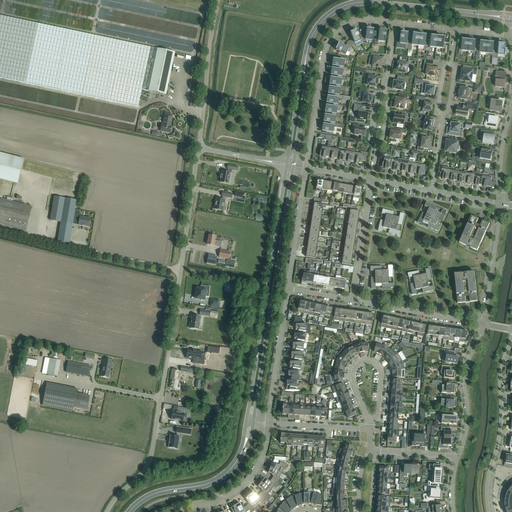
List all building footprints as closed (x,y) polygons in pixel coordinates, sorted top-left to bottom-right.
[(157,49),(94,36),(0,15),(0,77),(138,107),(142,90),(148,91),(157,49)] [(362,36),(359,37),(360,41),(361,42),(363,41),(365,42),(365,40),(372,41),(373,30),(366,29),(366,36),(362,36)] [(385,31),(379,30),(378,37),(375,37),(374,45),(378,45),(378,41),(384,42),(385,31)] [(353,39),(347,42),(351,46),(355,44),(356,46),(361,44),(361,42),(360,41),(359,37),(356,31),(350,33),(353,39)] [(405,49),(408,49),(409,41),(406,40),(407,34),(401,33),(399,44),(405,45),(405,49)] [(418,46),(419,35),(413,34),(412,41),(409,41),(408,49),(411,49),(412,45),(418,46)] [(425,36),(419,35),(418,46),(424,47),(423,51),(426,51),(427,43),(424,42),(425,36)] [(436,48),(437,37),(431,36),(430,43),(427,43),(426,51),(429,51),(430,47),(436,48)] [(443,38),(437,37),(436,48),(442,49),(441,53),(445,53),(446,45),(443,44),(443,38)] [(468,52),(469,41),(463,40),(462,47),(459,46),(458,55),(462,55),(462,51),(468,52)] [(477,57),(478,48),(475,48),(475,41),(469,41),(468,52),(472,52),(471,53),(474,53),(473,56),(477,57)] [(349,50),(351,46),(347,42),(344,47),(338,44),(335,50),(345,55),(348,49),(349,50)] [(486,54),(487,43),(481,42),(480,49),(478,48),(477,57),(480,57),(480,53),(486,54)] [(495,59),(496,50),(493,50),(494,43),(487,43),(486,54),(490,54),(490,55),(492,56),(492,58),(495,59)] [(508,48),(505,48),(506,45),(499,44),(499,51),(496,50),(495,59),(498,59),(498,55),(505,56),(505,53),(509,53),(508,48)] [(175,53),(157,49),(148,91),(166,95),(175,53)] [(377,58),(378,55),(371,54),(370,58),(373,58),(372,66),(373,66),(372,67),(377,68),(378,67),(380,67),(382,59),(377,58)] [(332,66),(339,67),(343,67),(344,61),(348,62),(348,58),(340,57),(340,60),(333,59),(332,66)] [(406,73),(407,67),(408,67),(409,58),(402,57),(402,58),(401,63),(398,62),(396,72),(406,73)] [(433,61),(424,60),(423,67),(424,67),(423,69),(424,71),(426,71),(426,75),(435,76),(435,75),(436,75),(437,73),(436,73),(435,72),(436,69),(430,68),(431,64),(433,65),(433,61)] [(347,68),(343,67),(339,67),(338,70),(332,69),(331,75),(337,76),(341,77),(341,76),(342,71),(346,71),(347,68)] [(471,82),(473,73),(476,74),(477,68),(466,67),(466,70),(462,70),(462,74),(461,74),(461,75),(460,81),(464,82),(464,81),(471,82)] [(505,82),(507,82),(507,78),(505,78),(506,73),(496,72),(496,77),(495,77),(495,80),(496,81),(495,87),(505,88),(505,82)] [(345,77),(341,76),(341,77),(337,76),(337,79),(330,78),(329,84),(336,86),(336,85),(340,86),(341,80),(345,81),(345,77)] [(368,76),(367,85),(376,87),(376,85),(378,85),(378,80),(377,79),(378,77),(368,76)] [(405,84),(407,84),(408,78),(398,76),(397,80),(398,80),(398,82),(393,81),(393,83),(392,84),(391,85),(391,86),(392,87),(393,87),(392,89),(403,91),(404,83),(405,83),(405,84)] [(426,95),(426,98),(428,98),(429,95),(432,95),(433,94),(434,92),(433,91),(434,88),(430,87),(430,84),(423,82),(422,90),(425,90),(424,94),(426,95)] [(344,86),(340,86),(336,85),(336,86),(335,88),(329,87),(328,94),(334,95),(339,95),(339,89),(343,90),(344,86)] [(460,91),(459,92),(460,92),(459,94),(459,95),(460,95),(459,99),(467,100),(467,96),(469,97),(470,92),(468,92),(469,89),(461,87),(460,91)] [(367,95),(368,90),(359,89),(358,98),(363,98),(362,103),(370,104),(371,100),(372,98),(371,97),(371,96),(367,95)] [(340,101),(340,99),(342,99),(343,96),(339,95),(334,95),(334,98),(327,97),(326,103),(333,104),(337,105),(337,104),(338,101),(339,102),(340,101)] [(399,95),(398,99),(395,98),(395,102),(394,102),(393,107),(394,107),(394,108),(403,109),(404,100),(406,100),(407,96),(399,95)] [(503,104),(504,103),(498,102),(498,98),(489,96),(487,106),(491,107),(490,111),(501,112),(502,107),(503,107),(503,104)] [(424,103),(425,100),(421,100),(420,105),(423,106),(423,109),(431,111),(431,110),(432,109),(432,108),(431,107),(432,104),(424,103)] [(465,107),(464,106),(464,107),(461,106),(461,108),(457,107),(457,110),(456,110),(455,111),(455,112),(456,113),(456,115),(462,116),(466,117),(466,116),(468,116),(469,109),(476,110),(477,105),(468,103),(467,109),(465,108),(465,107)] [(341,105),(337,104),(337,105),(333,104),(332,107),(326,106),(325,112),(331,113),(336,114),(337,108),(341,109),(341,105)] [(368,115),(368,113),(361,112),(361,109),(354,107),(354,111),(358,112),(356,122),(364,123),(364,120),(367,120),(367,118),(368,117),(368,115)] [(340,114),(336,114),(331,113),(331,116),(324,115),(323,122),(330,123),(334,123),(335,117),(339,118),(340,114)] [(486,117),(485,127),(496,128),(497,124),(497,123),(498,118),(495,118),(496,114),(486,113),(485,117),(486,117)] [(165,114),(163,125),(162,125),(160,131),(170,133),(171,127),(170,126),(172,115),(165,114)] [(392,123),(403,125),(404,121),(407,122),(408,116),(401,115),(401,116),(394,115),(393,118),(392,118),(392,122),(392,123)] [(433,125),(434,120),(425,118),(425,122),(423,122),(422,126),(424,126),(423,130),(431,131),(432,127),(433,125)] [(338,124),(334,123),(330,123),(330,126),(323,125),(322,131),(333,133),(334,127),(338,127),(338,124)] [(459,129),(460,124),(452,123),(451,128),(448,128),(447,134),(455,135),(456,136),(458,136),(461,136),(462,130),(459,129)] [(353,134),(364,136),(364,135),(365,135),(365,132),(365,129),(358,128),(359,124),(353,124),(352,127),(354,127),(353,134)] [(405,130),(398,129),(397,132),(390,131),(390,132),(389,132),(388,135),(390,136),(389,138),(391,139),(391,142),(395,142),(396,139),(400,140),(401,133),(405,134),(405,130)] [(492,136),(492,132),(481,130),(480,136),(484,137),(483,143),(493,145),(493,144),(494,144),(495,141),(494,140),(494,136),(492,136)] [(328,158),(330,146),(332,136),(324,134),(323,140),(328,141),(327,148),(322,147),(321,151),(320,151),(319,156),(322,156),(322,158),(325,158),(325,157),(328,158)] [(420,148),(418,147),(417,150),(423,151),(423,148),(427,149),(428,145),(428,143),(429,143),(429,142),(428,142),(429,139),(422,137),(420,148)] [(445,151),(456,153),(457,149),(458,149),(459,146),(457,145),(458,142),(447,141),(445,151)] [(337,159),(339,148),(335,147),(335,149),(330,148),(331,146),(330,146),(328,158),(331,158),(330,159),(333,160),(334,158),(337,159)] [(345,161),(347,149),(342,148),(342,147),(340,147),(340,148),(339,148),(337,159),(339,159),(339,161),(342,161),(342,160),(345,161)] [(353,162),(355,151),(347,149),(345,161),(347,161),(347,162),(350,163),(350,161),(353,162)] [(476,162),(487,164),(487,160),(491,161),(492,151),(482,149),(482,150),(481,149),(480,150),(479,150),(478,151),(479,152),(479,153),(480,153),(481,154),(480,157),(477,156),(476,162)] [(355,151),(353,162),(355,162),(355,164),(358,164),(358,163),(361,164),(362,161),(366,161),(367,153),(360,152),(360,154),(355,153),(355,151)] [(0,179),(17,184),(24,159),(0,153),(0,179)] [(390,169),(393,157),(389,157),(389,159),(384,158),(383,162),(382,162),(381,167),(385,168),(384,169),(387,170),(388,168),(390,169)] [(399,170),(401,159),(398,158),(397,161),(392,160),(393,157),(390,169),(393,169),(393,170),(396,171),(396,170),(399,170)] [(415,173),(417,162),(414,161),(415,159),(409,158),(409,160),(407,172),(409,172),(409,173),(412,174),(412,173),(415,173)] [(407,172),(409,160),(401,159),(399,170),(401,171),(401,172),(404,173),(404,171),(407,172)] [(426,164),(417,162),(415,173),(418,174),(417,175),(420,176),(421,174),(424,175),(425,170),(426,164)] [(220,175),(220,178),(220,182),(228,184),(230,173),(231,173),(232,170),(237,171),(238,167),(228,165),(227,169),(228,169),(227,172),(222,171),(221,175),(220,175)] [(449,179),(451,168),(442,166),(441,173),(440,173),(440,178),(443,178),(442,180),(445,180),(446,179),(449,179)] [(457,181),(459,170),(456,169),(455,171),(450,170),(451,168),(449,179),(451,180),(451,181),(454,182),(454,180),(457,181)] [(465,182),(467,171),(464,170),(464,173),(459,172),(459,170),(457,181),(459,181),(459,183),(462,183),(462,182),(465,182)] [(473,184),(475,173),(472,172),(472,174),(467,173),(467,171),(465,182),(467,183),(467,184),(470,185),(470,183),(473,184)] [(482,185),(484,173),(484,174),(475,173),(473,184),(476,184),(475,186),(478,186),(479,185),(482,185)] [(484,173),(482,185),(484,186),(484,187),(487,188),(487,186),(491,187),(492,182),(491,182),(491,179),(492,176),(489,175),(489,174),(484,173)] [(215,202),(214,209),(223,211),(225,201),(226,201),(227,197),(231,198),(232,194),(222,192),(222,196),(223,196),(222,200),(216,199),(216,202),(215,202)] [(79,223),(78,225),(89,227),(90,218),(80,217),(81,213),(74,212),(76,200),(54,196),(50,220),(61,222),(57,242),(69,244),(73,222),(79,223)] [(32,207),(0,198),(0,224),(25,231),(32,207)] [(422,212),(432,217),(436,207),(434,207),(435,206),(426,202),(424,206),(426,207),(428,208),(426,214),(422,212)] [(437,207),(436,207),(432,217),(442,222),(442,221),(441,221),(442,220),(446,212),(442,210),(441,211),(440,214),(435,211),(437,207)] [(386,215),(384,221),(380,220),(391,223),(392,216),(393,212),(393,213),(391,212),(392,211),(383,209),(382,214),(383,214),(384,214),(386,215)] [(393,212),(392,216),(391,223),(402,225),(401,225),(401,223),(402,224),(404,215),(400,213),(399,215),(399,218),(392,216),(393,212)] [(423,220),(429,223),(427,227),(432,217),(422,212),(422,213),(422,214),(421,214),(417,222),(421,224),(422,222),(423,220)] [(477,251),(489,224),(483,221),(478,219),(471,216),(459,243),(466,246),(471,248),(477,251)] [(442,222),(432,217),(427,227),(428,226),(429,227),(429,228),(437,232),(439,227),(437,227),(435,226),(438,220),(442,222)] [(388,233),(389,229),(391,223),(380,220),(381,220),(380,222),(377,231),(382,232),(382,230),(383,228),(389,229),(388,233)] [(401,225),(402,225),(391,223),(389,229),(388,233),(389,233),(390,233),(390,234),(399,236),(400,232),(398,231),(396,231),(397,224),(401,225)] [(209,235),(207,245),(213,246),(221,247),(222,242),(214,240),(215,236),(209,235)] [(220,250),(219,257),(229,259),(230,253),(230,252),(220,250)] [(207,255),(205,264),(215,265),(217,257),(207,255)] [(227,260),(225,267),(234,269),(236,260),(231,259),(230,261),(227,260)] [(381,271),(381,266),(381,267),(379,267),(379,266),(370,266),(370,271),(372,271),(374,271),(375,277),(370,277),(370,278),(381,277),(381,271)] [(381,266),(381,271),(381,277),(392,277),(392,275),(392,266),(388,266),(388,268),(388,270),(381,271),(381,266)] [(426,274),(419,275),(419,271),(418,271),(419,275),(420,282),(431,280),(430,278),(431,278),(429,269),(425,270),(425,272),(426,274)] [(420,282),(419,275),(418,271),(418,272),(417,272),(417,271),(408,273),(408,278),(410,277),(413,277),(414,283),(410,284),(420,282)] [(477,301),(474,272),(467,273),(462,273),(454,274),(458,303),(465,303),(465,302),(470,302),(477,301)] [(382,284),(381,277),(370,278),(371,278),(371,279),(370,279),(371,289),(375,288),(375,286),(375,284),(381,284),(382,288),(382,284)] [(392,277),(381,277),(382,284),(382,288),(383,288),(393,288),(393,283),(391,283),(391,284),(388,284),(388,277),(392,277)] [(349,279),(341,278),(339,289),(344,290),(345,286),(347,287),(349,279)] [(431,280),(420,282),(423,293),(423,292),(424,292),(433,291),(433,286),(431,287),(428,287),(427,281),(431,280)] [(422,293),(423,293),(420,282),(410,284),(411,286),(410,286),(412,295),(416,294),(416,292),(415,290),(422,288),(422,293)] [(196,288),(195,295),(196,295),(195,299),(201,299),(201,300),(204,300),(205,296),(204,296),(205,290),(200,289),(200,288),(196,288)] [(332,308),(326,307),(324,315),(324,319),(329,320),(332,308)] [(374,314),(367,313),(366,325),(371,326),(372,319),(373,319),(374,314)] [(190,324),(189,326),(190,327),(190,328),(198,330),(198,329),(198,325),(199,325),(200,317),(192,316),(191,320),(191,321),(191,323),(190,324)] [(386,328),(388,317),(382,316),(381,321),(382,321),(380,327),(386,328)] [(425,326),(420,324),(417,336),(423,337),(425,325),(425,326)] [(310,325),(306,325),(295,325),(295,328),(296,328),(295,334),(294,334),(305,334),(309,335),(310,325)] [(467,331),(460,331),(459,342),(464,343),(465,337),(466,337),(467,331)] [(304,344),(305,334),(294,334),(294,338),(293,343),(292,343),(304,344)] [(302,353),(304,344),(292,343),(292,347),(293,347),(292,353),(291,353),(302,353)] [(362,352),(360,343),(353,346),(356,353),(358,352),(358,353),(362,352)] [(356,353),(353,346),(352,344),(347,346),(348,349),(346,349),(351,356),(354,355),(354,354),(356,353)] [(379,354),(383,346),(375,344),(374,348),(375,348),(374,351),(376,352),(376,353),(379,354)] [(384,357),(389,351),(390,349),(384,344),(383,346),(379,354),(382,356),(382,355),(384,357)] [(351,356),(346,349),(344,346),(338,353),(339,353),(341,355),(347,360),(349,358),(349,359),(351,356)] [(188,348),(187,356),(194,357),(194,361),(199,362),(200,357),(204,358),(205,352),(201,351),(202,350),(196,349),(193,348),(188,348)] [(388,361),(394,356),(397,354),(391,348),(390,349),(389,351),(384,357),(386,358),(385,359),(388,361)] [(49,349),(48,355),(64,357),(65,352),(49,349)] [(455,357),(456,352),(444,349),(444,350),(443,357),(445,358),(445,362),(445,363),(449,364),(449,363),(456,364),(458,358),(455,357)] [(301,362),(302,353),(291,353),(291,356),(291,357),(290,362),(289,362),(301,362)] [(345,362),(347,360),(341,355),(339,353),(334,359),(334,360),(336,361),(345,365),(346,362),(345,362)] [(397,363),(402,361),(397,354),(394,356),(388,361),(389,364),(390,364),(390,366),(397,363)] [(112,360),(104,358),(101,369),(102,369),(100,377),(108,378),(110,370),(110,371),(112,360)] [(57,376),(60,361),(50,359),(47,375),(57,376)] [(343,368),(345,365),(336,361),(334,360),(332,368),(334,368),(342,370),(342,368),(343,368)] [(402,361),(397,363),(390,366),(391,368),(391,372),(400,370),(399,366),(403,364),(402,361)] [(68,362),(66,372),(88,377),(90,366),(68,362)] [(299,372),(301,362),(289,362),(289,366),(290,366),(289,371),(288,371),(288,372),(299,372)] [(454,375),(454,374),(455,373),(455,372),(454,372),(454,371),(453,371),(452,371),(451,371),(451,372),(450,370),(450,367),(441,366),(441,370),(441,371),(440,371),(440,372),(441,373),(441,374),(442,374),(442,375),(443,375),(443,378),(453,379),(454,375)] [(404,369),(400,370),(391,372),(392,375),(393,375),(392,377),(404,378),(404,369)] [(171,379),(169,388),(177,389),(179,390),(180,389),(180,385),(180,384),(177,384),(178,380),(177,380),(179,371),(172,370),(170,379),(171,379)] [(298,381),(299,372),(288,372),(288,375),(288,376),(287,381),(286,381),(298,381)] [(342,382),(341,379),(342,379),(342,376),(333,376),(329,375),(331,385),(334,384),(334,383),(342,382)] [(454,387),(454,385),(447,384),(447,382),(447,381),(432,380),(432,384),(442,384),(442,385),(441,385),(441,386),(442,386),(441,393),(440,393),(453,394),(453,393),(454,393),(454,392),(455,392),(455,388),(455,387),(454,387)] [(296,391),(298,381),(286,381),(286,385),(287,385),(286,390),(285,390),(285,391),(296,391)] [(335,386),(337,391),(345,388),(344,385),(343,385),(342,383),(335,386)] [(42,405),(72,411),(73,407),(87,410),(90,396),(76,393),(77,389),(76,389),(76,390),(46,385),(42,405)] [(347,394),(346,391),(345,391),(344,389),(345,389),(345,388),(337,391),(335,392),(337,397),(339,397),(347,394)] [(348,397),(347,394),(339,397),(341,402),(349,399),(348,399),(347,397),(348,397)] [(453,397),(441,396),(442,396),(441,398),(441,400),(440,400),(441,400),(440,406),(447,407),(447,408),(453,409),(453,408),(452,408),(452,407),(455,408),(456,401),(453,400),(453,397)] [(350,404),(349,402),(350,402),(349,399),(341,402),(339,403),(341,408),(342,408),(343,407),(351,404),(350,404)] [(352,408),(351,404),(342,408),(344,413),(345,413),(352,410),(351,408),(352,408)] [(172,414),(171,419),(183,422),(183,418),(186,418),(187,414),(188,409),(183,408),(178,407),(177,412),(172,411),(172,412),(173,412),(173,414),(172,414)] [(355,415),(354,412),(353,412),(352,410),(345,413),(347,418),(348,418),(348,419),(352,419),(351,417),(355,415)] [(456,424),(456,417),(454,417),(454,418),(452,417),(452,413),(442,412),(441,423),(456,424)] [(442,434),(441,437),(453,439),(454,434),(454,435),(453,435),(453,431),(449,431),(449,428),(450,428),(441,427),(440,431),(443,431),(443,434),(442,434)] [(418,446),(419,433),(412,433),(412,434),(409,434),(408,441),(412,441),(411,446),(415,447),(415,446),(418,446)] [(428,442),(429,435),(426,435),(426,434),(419,433),(418,446),(421,446),(420,447),(425,447),(425,442),(428,442)] [(170,435),(168,448),(177,449),(179,437),(170,435)] [(395,442),(396,436),(388,436),(388,438),(387,438),(387,442),(391,442),(391,445),(395,445),(395,442)] [(452,443),(453,439),(441,437),(440,441),(443,442),(442,445),(439,445),(438,448),(448,449),(447,449),(447,446),(451,446),(451,442),(452,442),(452,443)] [(343,444),(341,449),(351,452),(352,449),(351,449),(352,447),(352,446),(343,444)] [(339,455),(349,458),(349,457),(349,455),(350,455),(351,452),(341,449),(340,449),(339,455)] [(349,458),(339,455),(337,460),(340,461),(347,463),(348,460),(348,458),(349,458)] [(273,463),(270,468),(281,473),(283,469),(285,470),(287,465),(280,462),(278,465),(278,466),(273,463)] [(410,474),(411,464),(406,464),(404,464),(403,470),(400,470),(400,467),(399,482),(403,482),(403,477),(407,477),(407,473),(410,474)] [(416,464),(411,464),(410,474),(417,474),(417,478),(421,478),(422,465),(422,467),(418,467),(418,465),(416,465),(416,464)] [(432,470),(432,476),(442,477),(442,476),(442,474),(443,469),(440,469),(440,465),(429,465),(428,470),(432,470)] [(281,473),(270,468),(268,472),(273,475),(273,476),(271,479),(278,483),(280,478),(279,477),(281,473)] [(442,477),(432,476),(432,482),(428,481),(427,487),(438,487),(438,484),(442,484),(442,479),(441,479),(442,477)] [(278,483),(271,479),(270,481),(269,481),(269,482),(264,478),(261,482),(271,490),(274,486),(276,488),(279,484),(278,483)] [(271,490),(261,482),(258,487),(262,490),(262,491),(260,494),(266,499),(269,495),(268,494),(271,490)] [(440,499),(440,492),(437,492),(437,488),(439,488),(439,487),(438,487),(427,487),(424,486),(424,491),(429,492),(429,495),(426,495),(427,500),(433,500),(433,499),(440,499)] [(266,499),(260,494),(258,496),(257,496),(253,492),(249,495),(257,505),(261,502),(262,503),(266,500),(266,499)] [(311,504),(314,494),(314,492),(304,492),(304,493),(304,504),(308,504),(311,504)] [(304,493),(298,493),(299,495),(295,496),(298,506),(298,505),(301,504),(301,505),(304,504),(304,493)] [(314,494),(311,504),(315,505),(321,505),(321,494),(318,493),(317,495),(314,494)] [(257,505),(249,495),(245,499),(249,503),(248,504),(246,506),(250,511),(252,511),(255,510),(254,508),(257,505)] [(298,506),(295,496),(289,497),(290,498),(287,500),(286,500),(292,510),(292,509),(295,507),(298,506)] [(292,510),(286,500),(281,503),(283,504),(280,507),(284,511),(288,511),(290,511),(292,510)] [(239,503),(235,506),(238,511),(250,511),(246,506),(243,508),(243,507),(242,508),(239,503)]
